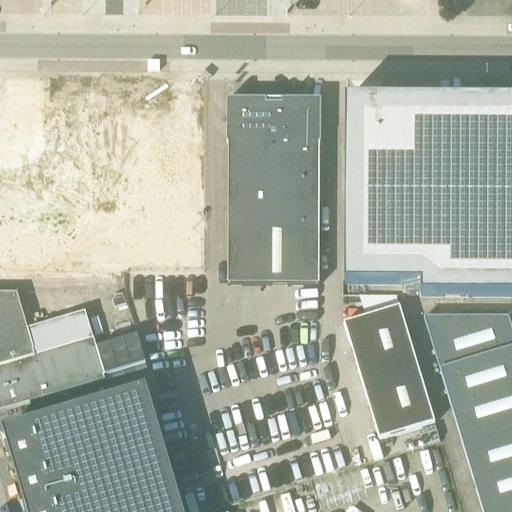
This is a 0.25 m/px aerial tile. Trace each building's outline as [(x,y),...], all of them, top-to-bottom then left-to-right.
[(0,274),(206,275),(205,98),(51,97),(51,95),(0,95),(0,274)] [(267,101),(228,101),(227,145),(229,145),(228,287),(320,287),(320,145),(321,145),(321,101),(282,101),(282,106),(267,106),(267,101)] [(346,178),(345,286),(422,287),(422,299),(511,298),(511,102),(385,102),(384,178),(346,178)] [(0,414),(105,383),(104,378),(105,378),(94,341),(86,313),(27,330),(17,296),(0,296),(0,414)] [(381,443),(435,426),(400,310),(345,326),(381,443)] [(511,511),(511,329),(509,319),(425,319),(482,511),(511,511)] [(183,511),(148,390),(3,433),(26,511),(183,511)]
